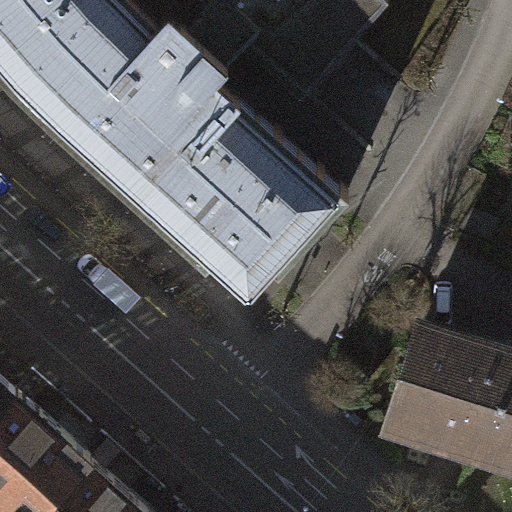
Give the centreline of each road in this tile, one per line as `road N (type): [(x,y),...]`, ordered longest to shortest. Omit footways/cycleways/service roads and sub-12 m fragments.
road 1 (residential): [(511,29),(413,200),(225,429)]
road 2 (primary): [(225,429),(0,232)]
road 3 (primary): [(319,511),(225,429)]
